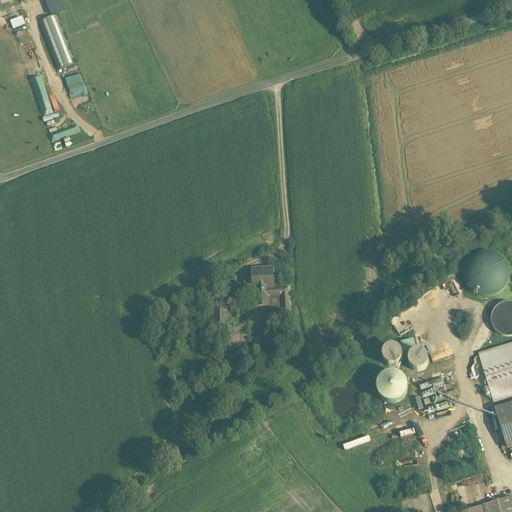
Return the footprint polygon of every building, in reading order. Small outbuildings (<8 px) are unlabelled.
[(63,0),(50,0),(47,1),(53,15),(67,10),(63,0)] [(23,11),(10,16),(14,29),(28,24),(23,11)] [(57,16),(41,22),(57,71),(73,66),(57,16)] [(17,32),(22,57),(33,55),(29,30),(17,32)] [(508,283),(509,275),(507,267),(502,259),(495,255),(487,253),(478,255),(471,260),(467,267),(465,275),(467,284),(472,291),(479,296),(487,297),(496,295),(503,291),(508,283)] [(274,269),(251,270),(253,292),(254,308),(271,308),(271,299),(270,288),(275,288),(274,269)] [(275,288),(270,288),(271,299),(280,298),(281,314),(292,313),(290,287),(275,288)] [(230,296),(209,297),(211,327),(228,326),(231,326),(230,296)] [(280,298),(271,299),(271,308),(274,307),(274,314),(281,314),(280,298)] [(511,303),(508,303),(502,304),(496,308),(493,314),(491,320),(493,327),(497,332),(502,336),(509,337),(511,336),(511,303)] [(231,326),(228,326),(228,337),(248,336),(248,325),(231,326)] [(248,336),(228,337),(229,351),(249,350),(248,336)] [(273,337),(256,338),(256,351),(273,350),(273,337)] [(413,340),(401,343),(404,353),(416,350),(413,340)] [(511,344),(479,355),(494,403),(511,397),(511,344)] [(400,364),(403,357),(400,350),(393,348),(386,351),(383,358),(386,365),(393,367),(400,364)] [(426,369),(428,362),(425,355),(418,352),(411,355),(408,362),(411,369),(419,372),(426,369)] [(407,394),(408,388),(407,383),(403,378),(398,374),(392,373),(386,374),(381,378),(378,383),(377,389),(378,395),(382,400),(387,403),(393,404),(398,403),(403,399),(407,394)] [(443,379),(419,386),(421,391),(444,384),(443,379)] [(445,386),(422,394),(423,398),(446,391),(445,386)] [(456,391),(433,399),(434,403),(457,396),(456,391)] [(511,405),(496,410),(508,449),(511,447),(511,405)] [(403,411),(361,431),(370,450),(412,431),(403,411)] [(423,418),(427,428),(431,426),(427,417),(423,418)] [(312,486),(372,456),(361,435),(301,466),(312,486)] [(511,511),(511,499),(511,497),(483,507),(484,511),(511,511)]
